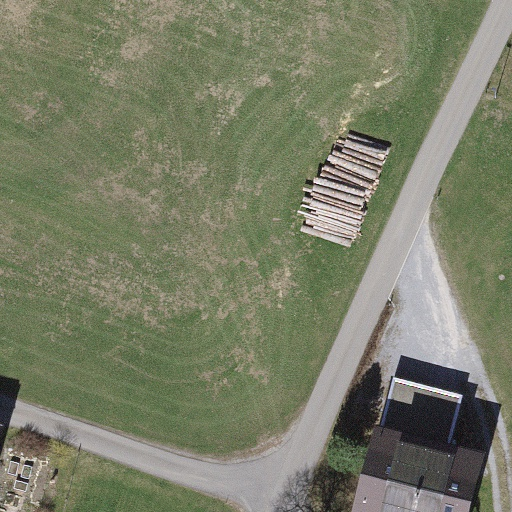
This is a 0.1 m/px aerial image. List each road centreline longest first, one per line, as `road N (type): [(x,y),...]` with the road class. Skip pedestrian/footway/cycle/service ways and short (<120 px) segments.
road 1 (unclassified): [(297,511),(414,219),(511,22)]
road 2 (track): [(511,507),(491,409),(414,219)]
